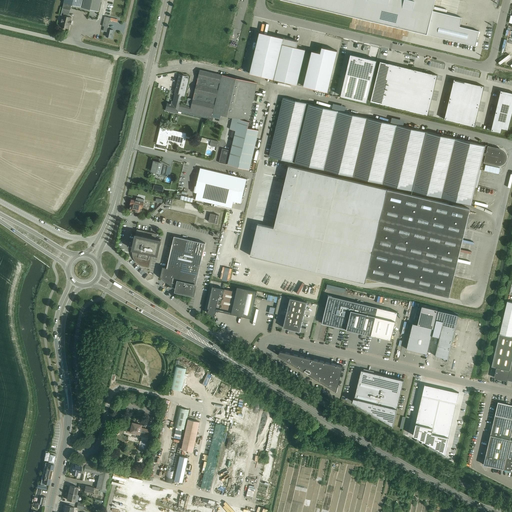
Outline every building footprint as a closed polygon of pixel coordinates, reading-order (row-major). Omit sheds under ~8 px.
[(62,8),(61,15),(63,15),(69,17),(70,10),(71,5),(81,7),(99,11),(101,0),(64,0),(64,3),(63,8),(62,8)] [(283,0),(476,46),(479,31),(460,26),(462,18),(432,11),(433,8),(434,2),(435,0),(283,0)] [(63,16),(60,26),(69,29),(70,24),(71,24),(72,21),(71,20),(72,17),(69,17),(63,16)] [(113,30),(108,29),(110,20),(117,22),(118,19),(105,16),(102,26),(104,27),(103,31),(107,32),(106,36),(111,38),(113,30)] [(273,79),(283,38),(260,32),(250,73),(273,79)] [(305,49),(297,47),(298,41),(283,38),(273,79),(297,84),(305,49)] [(320,54),(312,52),(303,86),(327,92),(337,52),(322,48),(320,54)] [(350,54),(340,96),(341,96),(367,102),(367,101),(377,60),(376,60),(350,54)] [(380,62),(370,102),(428,116),(438,75),(380,62)] [(188,98),(187,105),(191,106),(191,107),(213,112),(212,113),(213,113),(212,117),(214,117),(220,119),(221,115),(228,116),(233,117),(231,124),(230,129),(232,130),(230,137),(234,138),(231,151),(227,164),(249,170),(252,158),(254,149),(259,130),(258,130),(248,128),(249,121),(248,121),(254,95),(255,91),(257,84),(257,83),(219,74),(204,71),(200,70),(199,72),(198,71),(197,72),(196,76),(197,77),(198,78),(193,98),(193,99),(189,98),(188,98)] [(175,93),(173,101),(180,103),(182,96),(185,97),(189,78),(186,77),(186,76),(180,74),(176,89),(175,92),(175,93)] [(454,79),(444,119),(475,126),(484,86),(454,79)] [(511,92),(500,90),(491,130),(501,133),(502,128),(508,130),(511,113),(511,92)] [(283,97),(269,156),(295,162),(324,169),(353,176),(383,184),(400,188),(412,190),(436,196),(442,198),(471,204),(476,185),(479,170),(482,161),(497,164),(498,164),(499,164),(500,164),(501,164),(502,164),(502,163),(503,163),(504,162),(505,161),(506,160),(506,159),(506,158),(506,157),(506,156),(506,155),(506,154),(505,153),(505,152),(504,151),(503,150),(502,150),(501,149),(485,146),(455,138),(426,132),(403,126),(405,120),(400,119),(392,117),(391,123),(367,118),(344,112),(346,106),(339,105),(333,103),(332,109),(309,103),(283,97)] [(170,104),(167,103),(166,111),(177,114),(178,111),(181,112),(207,118),(206,122),(212,123),(214,117),(212,117),(213,113),(212,113),(213,112),(191,107),(180,104),(180,103),(173,101),(173,104),(170,103),(170,104)] [(157,144),(159,144),(158,147),(164,148),(165,146),(166,146),(168,140),(184,144),(186,134),(186,133),(160,127),(157,144)] [(222,149),(219,162),(227,164),(231,151),(222,149)] [(154,161),(151,171),(152,171),(159,173),(158,176),(162,177),(170,176),(170,175),(172,167),(160,160),(159,162),(154,161)] [(258,223),(250,256),(365,283),(366,278),(449,297),(454,277),(465,228),(470,209),(288,166),(285,179),(273,227),(258,223)] [(197,196),(196,199),(205,201),(231,207),(232,204),(233,200),(240,202),(245,181),(201,170),(197,189),(196,192),(198,192),(197,196)] [(130,210),(141,213),(142,207),(143,207),(144,202),(144,200),(137,198),(136,200),(132,199),(130,204),(131,205),(130,210)] [(208,222),(217,224),(219,215),(210,213),(208,222)] [(134,244),(132,249),(132,250),(132,252),(132,253),(132,254),(133,255),(133,257),(133,258),(134,259),(135,260),(135,261),(136,262),(137,263),(138,264),(139,265),(140,265),(142,266),(143,266),(149,268),(152,253),(158,255),(161,240),(155,239),(156,234),(137,229),(134,240),(132,240),(132,241),(131,243),(134,244)] [(174,237),(167,268),(163,267),(160,277),(165,281),(171,285),(176,288),(182,291),(188,293),(194,295),(205,243),(174,236),(174,237)] [(327,284),(326,289),(345,294),(346,289),(327,284)] [(217,311),(232,314),(251,318),(256,297),(257,291),(237,287),(236,291),(213,286),(213,285),(212,285),(207,308),(209,309),(207,312),(206,312),(209,313),(215,317),(214,316),(217,311)] [(326,307),(322,323),(391,340),(398,312),(329,296),(326,307)] [(290,298),(283,327),(300,331),(307,302),(290,298)] [(511,334),(511,302),(507,301),(500,333),(511,336),(511,334)] [(422,307),(418,325),(433,328),(438,310),(422,307)] [(439,310),(432,336),(439,337),(435,356),(444,358),(443,360),(447,361),(447,359),(448,359),(456,324),(458,317),(458,315),(439,310)] [(407,348),(407,349),(427,354),(433,328),(418,325),(413,324),(407,348)] [(494,377),(511,381),(511,336),(499,334),(492,366),(496,367),(494,377)] [(337,391),(343,366),(280,351),(278,355),(304,371),(305,370),(309,373),(308,374),(337,391)] [(171,388),(181,391),(186,369),(176,366),(171,388)] [(393,426),(404,381),(361,370),(354,398),(353,398),(353,402),(380,418),(393,426)] [(425,385),(414,433),(445,451),(459,393),(425,385)] [(483,465),(503,469),(511,471),(511,439),(510,440),(511,431),(511,405),(498,402),(483,465)] [(188,419),(182,449),(193,452),(200,422),(188,419)] [(132,422),(131,425),(128,424),(126,432),(149,438),(151,430),(142,428),(143,424),(132,422)] [(45,463),(40,484),(47,485),(48,484),(49,484),(54,465),(52,464),(53,463),(54,463),(56,456),(50,455),(49,462),(50,462),(50,464),(45,463)] [(106,490),(111,470),(94,466),(94,463),(93,463),(94,460),(90,459),(89,462),(90,462),(89,465),(85,464),(84,471),(99,474),(96,488),(106,490)] [(73,464),(71,471),(72,471),(71,474),(77,475),(78,472),(83,473),(84,471),(85,464),(89,465),(90,462),(89,462),(82,460),(81,466),(73,464)] [(69,485),(68,492),(77,494),(79,487),(69,485)] [(85,485),(84,492),(92,494),(93,489),(94,487),(85,485)] [(77,495),(77,494),(68,492),(66,499),(75,502),(75,501),(77,502),(79,495),(77,495)] [(38,509),(39,504),(44,506),(46,497),(38,496),(36,504),(35,503),(34,508),(38,509)]
